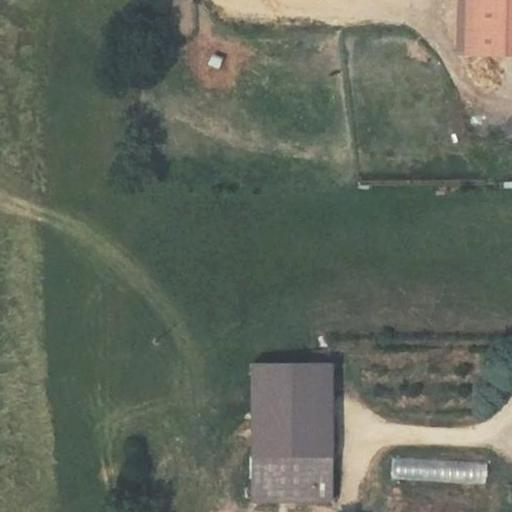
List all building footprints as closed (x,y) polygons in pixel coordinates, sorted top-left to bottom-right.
[(497,55),(498,0),(458,0),(457,54),(497,55)] [(511,0),(498,0),(497,55),(511,55),(511,0)] [(332,455),(332,365),(252,365),(252,455),(332,455)] [(332,475),(332,455),(252,455),(253,502),(302,502),(302,475),(332,475)] [(332,501),(332,475),(302,475),(302,502),(332,501)] [(511,511),(511,485),(503,485),(500,511),(511,511)]
